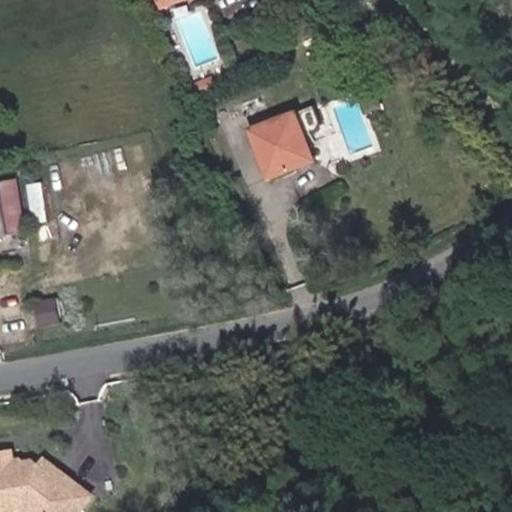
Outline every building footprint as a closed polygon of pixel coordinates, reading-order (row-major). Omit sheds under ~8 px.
[(341,0),(358,19),(372,7),(366,0),(341,0)] [(307,46),(329,35),(320,20),(298,32),(307,46)] [(204,96),(223,90),(219,79),(199,86),(204,96)] [(307,143),(314,140),(334,133),(326,111),(255,135),(274,185),(316,171),(307,143)] [(0,236),(39,230),(31,179),(0,183),(0,236)] [(91,511),(105,494),(51,456),(48,462),(40,458),(30,460),(28,457),(23,458),(20,448),(0,451),(0,511),(91,511)]
